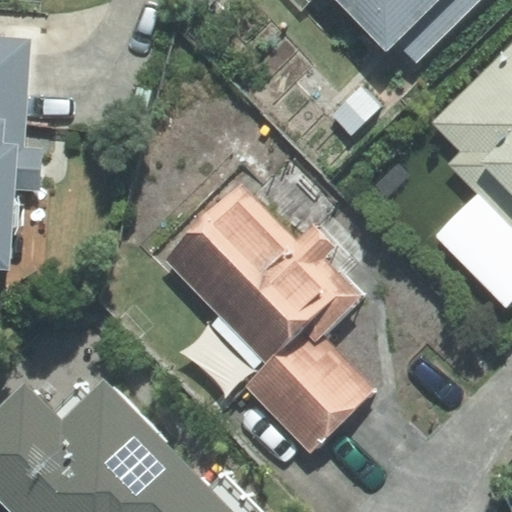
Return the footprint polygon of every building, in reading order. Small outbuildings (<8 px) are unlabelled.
[(344,0),(387,44),(395,37),(416,59),(476,0),(344,0)] [(26,136),(32,39),(0,36),(0,262),(17,263),(26,136)] [(511,225),(511,42),(434,120),(462,149),(448,162),(511,225)] [(356,135),(385,106),(365,85),(336,114),(356,135)] [(409,171),(388,152),(360,181),(381,201),(409,171)] [(303,241),(248,186),(170,263),(274,367),(251,389),(317,454),(381,388),(328,336),(368,295),(332,257),(342,249),(318,225),(303,241)] [(30,375),(0,404),(0,488),(23,511),(234,511),(241,506),(107,369),(65,411),(30,375)]
